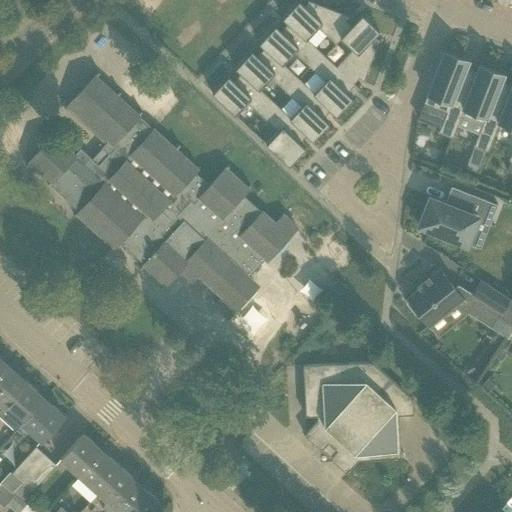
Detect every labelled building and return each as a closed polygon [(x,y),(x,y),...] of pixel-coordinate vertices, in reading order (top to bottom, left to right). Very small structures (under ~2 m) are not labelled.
[(332,42),(349,24),(345,21),(348,18),(349,18),(349,17),(307,1),(307,2),(304,6),(298,1),(282,18),(288,23),(321,54),(322,53),(306,39),(317,27),(332,41),(331,42),(332,42)] [(322,53),(321,54),(360,90),(360,89),(354,83),(359,78),(362,81),(363,82),(379,40),(378,39),(377,40),(374,36),(379,31),(362,15),(351,26),(349,24),(332,42),(332,43),(338,36),(350,47),(334,65),(322,53)] [(288,23),(280,31),(275,26),(258,43),(264,49),(265,48),(298,79),(298,78),(282,64),(293,52),(308,66),(308,67),(321,54),(288,23)] [(265,48),(264,49),(257,56),(251,51),(235,68),(240,74),(241,73),(274,104),(275,103),(259,89),(270,77),(285,92),(284,92),(285,93),(298,79),(265,48)] [(477,73),(477,72),(465,68),(468,60),(444,51),(423,104),(425,105),(425,104),(447,112),(439,132),(438,131),(438,133),(452,138),(464,109),(463,109),(477,73)] [(298,78),(298,79),(331,110),(330,110),(336,116),(352,98),(346,93),(354,85),(359,90),(360,90),(321,54),(308,67),(309,68),(309,67),(324,81),(314,93),(298,78)] [(479,65),(477,72),(477,73),(463,109),(464,109),(485,117),(475,145),(474,145),(473,147),(488,152),(499,123),(511,87),(511,86),(501,82),(504,74),(479,65)] [(53,135),(26,165),(26,166),(30,162),(51,180),(47,185),(48,186),(50,184),(79,210),(75,215),(76,216),(78,214),(113,246),(111,248),(112,249),(119,241),(144,264),(139,269),(140,270),(144,266),(164,284),(160,288),(161,289),(177,272),(190,283),(198,274),(208,284),(222,296),(214,305),(227,318),(248,295),(256,286),(246,278),(265,257),(267,259),(296,228),(283,216),(275,225),(261,212),(261,213),(242,196),(250,186),(249,185),(245,190),(225,171),(229,167),(228,166),(209,187),(194,173),(198,168),(197,167),(196,169),(175,151),(180,145),(179,145),(174,150),(154,131),(156,129),(155,128),(153,130),(138,117),(142,112),(141,111),(137,116),(117,97),(120,93),(120,92),(116,96),(96,77),(99,73),(99,72),(65,110),(67,108),(88,127),(86,129),(87,130),(89,128),(106,144),(91,160),(80,150),(75,155),(75,154),(73,156),(52,138),(54,136),(53,135)] [(241,73),(240,74),(233,81),(228,76),(211,94),(234,115),(246,103),(261,117),(261,118),(274,104),(241,73)] [(275,103),(274,104),(307,135),(307,136),(312,141),(328,123),(323,118),(330,110),(331,110),(298,79),(285,93),(286,92),(301,107),(290,118),(275,103)] [(511,85),(511,86),(511,87),(499,123),(511,127),(511,153),(510,159),(509,159),(509,160),(511,161),(511,85)] [(307,135),(274,104),(261,118),(262,118),(277,132),(266,144),(289,166),(305,148),(299,143),(307,136),(307,135)] [(474,147),(468,161),(481,166),(486,152),(474,147)] [(429,197),(418,226),(433,232),(433,233),(450,240),(451,239),(466,245),(476,218),(489,223),(497,204),(451,186),(450,188),(452,189),(446,204),(429,197)] [(429,278),(428,277),(417,285),(420,289),(407,299),(409,302),(406,304),(418,318),(421,316),(429,326),(447,312),(448,314),(457,306),(508,339),(511,332),(511,299),(481,280),(473,294),(458,285),(454,288),(440,270),(429,278)] [(345,287),(337,280),(327,292),(334,298),(345,287)] [(372,362),(323,365),(303,365),(305,416),(316,416),(317,422),(304,436),(346,473),(358,460),(401,458),(400,438),(398,414),(412,413),(412,399),(372,362)] [(26,381),(8,364),(0,372),(0,404),(3,407),(26,381)] [(26,381),(3,407),(22,424),(45,398),(26,381)] [(45,398),(22,424),(41,441),(64,415),(45,398)] [(79,476),(103,451),(83,433),(60,459),(79,476)] [(35,447),(12,474),(9,472),(1,482),(12,491),(21,482),(22,482),(45,456),(35,447)] [(103,451),(79,476),(98,493),(121,467),(103,451)] [(12,491),(12,492),(23,501),(32,491),(55,464),(45,456),(22,482),(21,482),(12,491)] [(114,511),(140,484),(121,467),(98,493),(98,494),(107,502),(102,508),(106,511),(114,511)] [(12,491),(1,482),(0,482),(0,503),(4,507),(6,505),(14,511),(19,511),(26,503),(12,492),(12,491)] [(140,484),(114,511),(149,511),(159,502),(140,484)] [(37,511),(26,503),(19,511),(37,511)]
